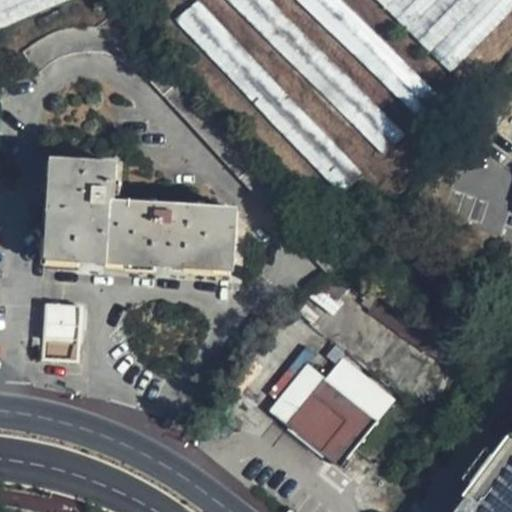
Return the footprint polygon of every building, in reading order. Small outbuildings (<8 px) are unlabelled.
[(0,0),(0,24),(59,0),(0,0)] [(358,129),(379,152),(431,106),(431,91),(386,43),(345,43),(358,70),(366,70),(367,86),(354,72),(325,73),(325,51),(301,52),(323,42),(322,11),(302,12),(314,25),(300,38),(295,27),(261,28),(267,42),(251,57),(199,0),(195,0),(176,18),(334,192),(360,180),(347,153),(300,101),(299,70),(311,96),(327,95),(343,129),(358,129)] [(228,0),(251,22),(269,3),(266,0),(228,0)] [(511,0),(375,0),(449,72),(511,9),(511,0)] [(19,51),(37,73),(48,61),(52,58),(57,56),(75,52),(87,51),(99,52),(117,57),(126,62),(138,71),(329,270),(348,248),(166,58),(158,50),(152,46),(141,39),(135,36),(122,30),(105,26),(92,24),(80,25),(73,26),(56,30),(47,34),(34,41),(19,51)] [(56,158),(49,255),(235,267),(238,209),(117,199),(118,163),(56,158)] [(390,271),(351,243),(348,248),(329,270),(324,275),(349,292),(366,305),(390,271)] [(390,271),(366,305),(363,308),(371,314),(398,277),(390,271)] [(349,292),(324,275),(314,287),(339,305),(349,292)] [(475,332),(398,277),(371,314),(369,316),(452,374),(466,353),(463,351),(475,332)] [(49,304),(45,359),(77,360),(81,307),(49,304)] [(271,410),(343,469),(390,410),(376,399),(336,365),(326,377),(310,363),(271,410)] [(453,511),(511,511),(511,436),(500,455),(474,492),(467,502),(460,496),(453,511)]
